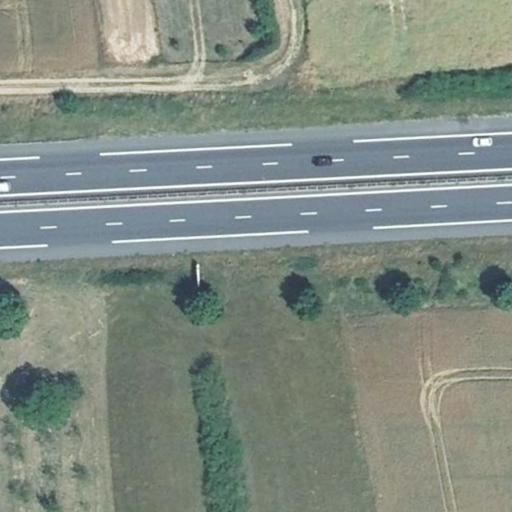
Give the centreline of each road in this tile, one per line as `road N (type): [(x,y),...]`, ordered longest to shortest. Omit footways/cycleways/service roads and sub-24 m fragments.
road 1 (motorway): [(511,155),(0,182)]
road 2 (motorway): [(0,236),(511,209)]
road 3 (track): [(0,95),(246,87),(297,52),(293,0)]
